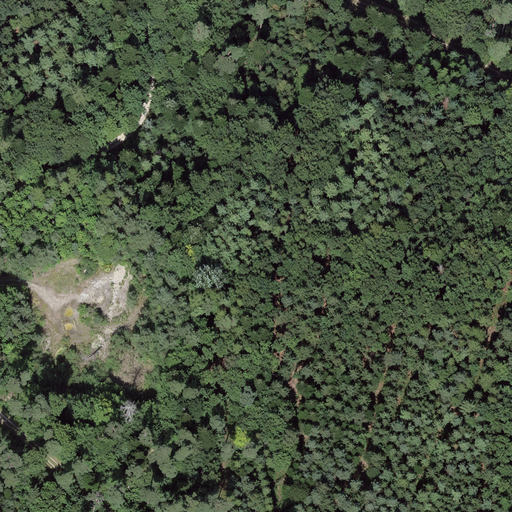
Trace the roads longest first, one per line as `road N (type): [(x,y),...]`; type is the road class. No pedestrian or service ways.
road 1 (track): [(149,0),(147,96),(136,132),(0,200)]
road 2 (track): [(347,0),(511,86)]
road 3 (track): [(102,511),(0,423)]
